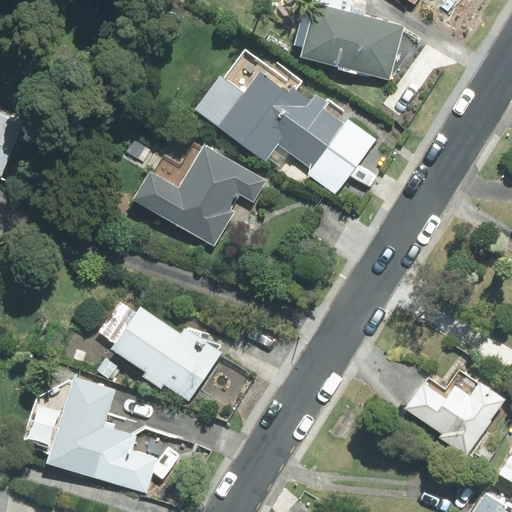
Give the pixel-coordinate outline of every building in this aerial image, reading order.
[(217,0),(196,0),(208,10),(217,0)] [(395,78),(410,19),(372,9),(374,0),(324,0),(310,57),(395,78)] [(383,138),(274,57),(254,83),(235,69),(205,110),(271,159),(281,147),(342,192),(383,138)] [(0,166),(20,175),(42,116),(0,100),(0,166)] [(137,193),(212,240),(243,192),(257,200),(272,175),(213,138),(187,179),(158,160),(137,193)] [(194,325),(189,330),(153,301),(145,310),(131,298),(107,328),(154,366),(148,372),(167,387),(172,380),(192,396),(227,352),(194,325)] [(153,494),(168,454),(142,445),(146,432),(114,420),(127,385),(83,369),(78,382),(52,372),(27,436),(55,446),(52,455),(153,494)] [(435,373),(415,400),(449,424),(445,431),(472,450),(511,393),(511,390),(488,374),(480,386),(464,375),(455,388),(435,373)] [(511,511),(511,496),(493,485),(476,511),(511,511)]
